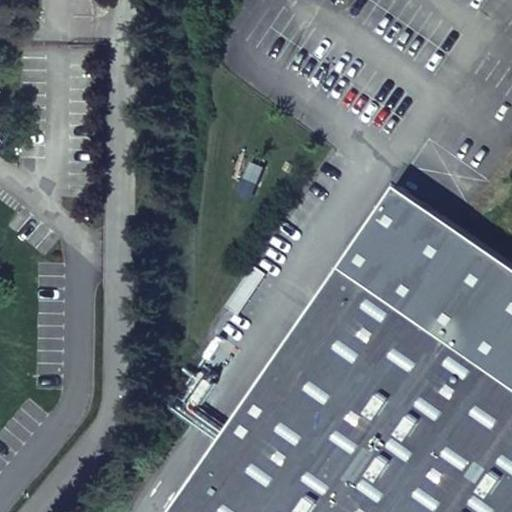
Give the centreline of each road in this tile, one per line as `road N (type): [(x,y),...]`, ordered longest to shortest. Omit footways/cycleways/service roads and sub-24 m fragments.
road 1 (unknown): [(39,511),(96,433),(118,362),(128,0)]
road 2 (unknown): [(135,511),(395,152)]
road 3 (unknown): [(395,152),(216,38)]
road 4 (unknown): [(441,91),(303,0)]
